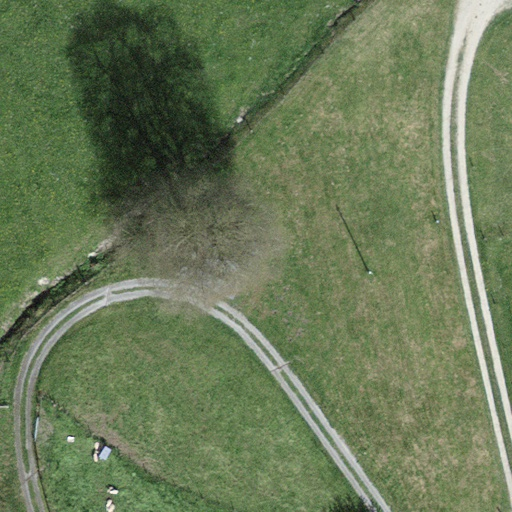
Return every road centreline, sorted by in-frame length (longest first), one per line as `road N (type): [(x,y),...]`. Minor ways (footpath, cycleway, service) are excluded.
road 1 (track): [(37,511),(22,396),(38,348),(77,312),(112,294),(154,289),(195,297),(234,319),(381,511)]
road 2 (track): [(511,450),(461,225),(454,150),(454,98),(477,0)]
